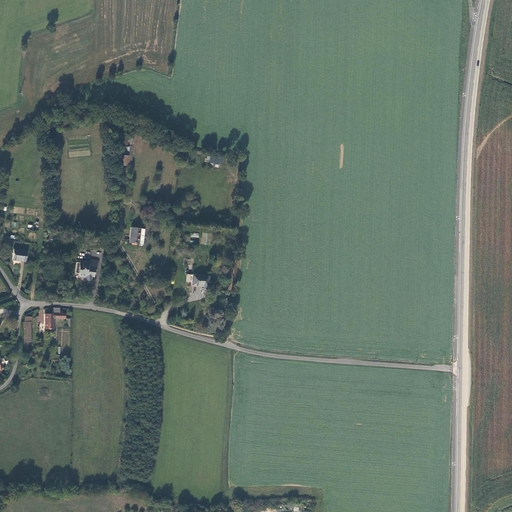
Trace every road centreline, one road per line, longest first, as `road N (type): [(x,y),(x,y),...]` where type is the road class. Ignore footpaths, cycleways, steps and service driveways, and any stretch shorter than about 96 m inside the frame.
road 1 (unclassified): [(462,370),(253,353),(123,313),(22,302)]
road 2 (secondary): [(468,141),(462,370)]
road 3 (secondary): [(484,0),(468,141)]
road 4 (secondary): [(462,370),(460,511)]
